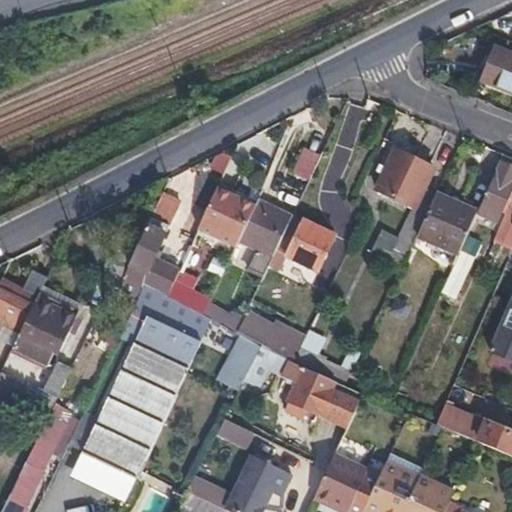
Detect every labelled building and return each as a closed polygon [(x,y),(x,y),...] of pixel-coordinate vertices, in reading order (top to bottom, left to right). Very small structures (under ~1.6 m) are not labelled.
[(511,55),(494,48),(481,80),(511,92),(511,55)] [(304,148),(293,171),(308,178),(318,155),(304,148)] [(393,261),(402,265),(426,215),(435,194),(426,190),(435,169),(395,152),(376,191),(417,210),(406,233),(408,235),(399,254),(396,254),(393,261)] [(511,168),(501,163),(479,215),(494,222),(511,181),(511,168)] [(256,203),(218,185),(199,226),(237,244),(239,240),(256,203)] [(177,204),(159,195),(149,216),(168,225),(177,204)] [(417,240),(457,257),(476,213),(437,195),(417,240)] [(122,240),(134,245),(152,205),(141,199),(122,240)] [(292,216),(258,199),(256,203),(239,240),(257,248),(247,269),(264,277),(292,216)] [(511,213),(508,212),(501,228),(511,232),(511,213)] [(136,246),(116,289),(137,298),(143,285),(166,297),(179,271),(158,261),(150,263),(168,225),(149,216),(136,246)] [(303,224),(288,257),(316,270),(332,237),(303,224)] [(460,253),(454,267),(465,272),(471,258),(460,253)] [(454,267),(449,279),(460,284),(465,272),(454,267)] [(22,290),(0,279),(0,278),(0,319),(20,329),(36,296),(45,277),(31,270),(22,290)] [(460,284),(449,279),(443,292),(454,298),(460,284)] [(143,285),(137,298),(117,338),(132,345),(96,421),(79,455),(132,481),(210,317),(166,297),(143,285)] [(75,317),(36,296),(20,329),(12,346),(45,363),(54,346),(59,349),(75,317)] [(511,296),(488,351),(511,361),(511,296)] [(246,314),(236,334),(242,337),(258,346),(267,350),(278,330),(246,314)] [(317,354),(325,337),(308,329),(300,347),(317,354)] [(0,335),(0,356),(8,340),(0,335)] [(258,346),(242,337),(221,380),(237,389),(240,382),(243,376),(258,348),(258,346)] [(273,355),(258,348),(243,376),(240,382),(249,387),(256,388),(273,355)] [(43,419),(68,367),(56,361),(42,388),(27,380),(26,384),(0,371),(0,370),(0,402),(14,409),(16,406),(43,419)] [(289,364),(288,363),(280,379),(292,385),(284,402),(285,403),(281,412),(299,421),(303,412),(343,433),(345,429),(359,399),(289,364)] [(345,386),(366,395),(371,384),(351,375),(345,386)] [(454,381),(449,392),(460,397),(465,386),(454,381)] [(434,425),(511,457),(511,432),(444,404),(434,425)] [(52,408),(39,436),(14,487),(9,498),(1,511),(17,511),(37,472),(40,473),(47,459),(43,458),(50,442),(54,445),(61,431),(55,428),(57,424),(54,421),(58,411),(52,408)] [(96,421),(81,413),(65,447),(79,455),(96,421)] [(254,432),(222,417),(214,434),(247,449),(254,432)] [(132,481),(79,455),(68,477),(121,503),(132,481)] [(367,475),(332,458),(313,498),(344,511),(363,511),(378,478),(368,473),(367,475)] [(388,458),(383,469),(418,485),(419,481),(423,473),(388,458)] [(247,460),(222,511),(263,511),(264,511),(270,498),(279,503),(290,481),(247,460)] [(418,485),(383,469),(378,478),(363,511),(444,511),(447,506),(451,497),(419,481),(418,485)] [(0,493),(9,498),(14,487),(0,480),(0,493)] [(147,488),(136,511),(161,511),(168,497),(147,488)] [(0,511),(1,511),(9,498),(0,493),(0,511)] [(216,511),(189,499),(182,496),(178,505),(174,511),(216,511)] [(270,498),(264,511),(265,511),(274,511),(279,503),(270,498)]
